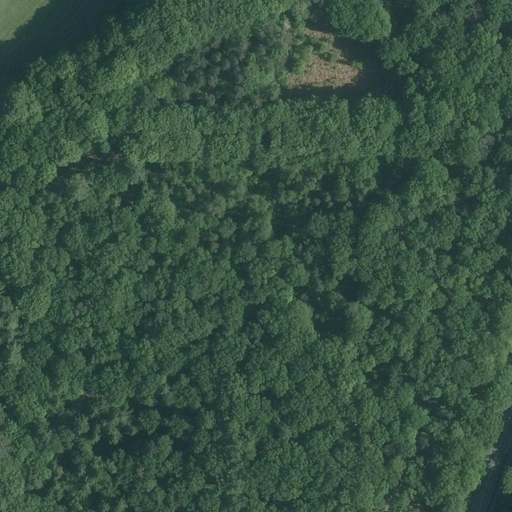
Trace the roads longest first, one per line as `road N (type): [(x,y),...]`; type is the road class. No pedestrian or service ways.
road 1 (track): [(246,411),(35,386),(90,274),(104,262),(162,241),(276,228),(469,264),(501,301),(501,313),(426,511)]
road 2 (track): [(511,445),(246,411),(212,511)]
road 3 (track): [(65,511),(35,386),(0,381)]
